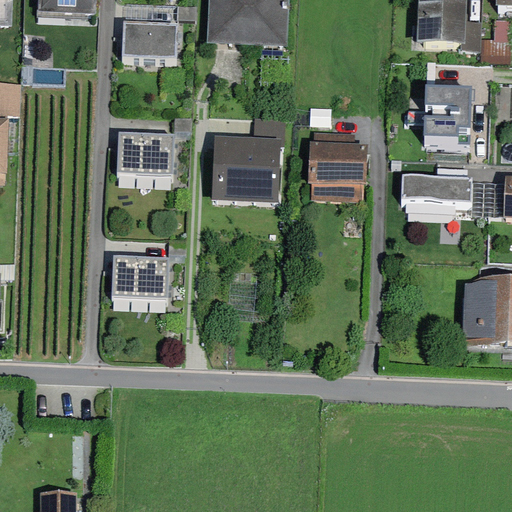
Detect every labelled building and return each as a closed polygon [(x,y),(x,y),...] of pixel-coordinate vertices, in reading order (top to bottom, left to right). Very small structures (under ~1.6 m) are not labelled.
[(37,0),(37,12),(95,15),(95,0),(37,0)] [(288,0),(207,0),(206,44),(286,47),(288,0)] [(465,0),(417,0),(416,42),(460,44),(464,44),(464,23),(465,0)] [(195,7),(177,7),(177,21),(195,21),(195,7)] [(176,24),(122,22),(121,58),(175,59),(176,24)] [(494,22),(494,41),(507,41),(507,23),(494,22)] [(481,24),(464,23),(464,44),(460,44),(460,52),(480,52),(480,41),(481,24)] [(494,41),(480,41),(480,52),(480,64),(509,64),(509,41),(507,41),(494,41)] [(20,86),(0,83),(0,118),(5,119),(7,116),(19,116),(20,86)] [(470,86),(424,85),(423,137),(458,137),(458,127),(469,127),(470,86)] [(0,118),(0,187),(4,188),(5,174),(6,174),(8,119),(5,119),(0,118)] [(191,118),(174,118),(174,132),(190,132),(191,118)] [(254,120),(254,139),(281,139),(280,147),(284,147),(285,120),(254,120)] [(174,135),(117,133),(115,173),(171,176),(174,135)] [(313,134),(313,143),(354,144),(354,135),(313,134)] [(254,139),(214,137),(212,200),(278,203),(280,147),(281,139),(254,139)] [(313,143),(309,143),(308,183),(311,183),(310,202),(363,203),(363,184),(366,184),(367,144),(354,144),(313,143)] [(472,179),(400,175),(399,200),(470,203),(472,179)] [(511,177),(504,177),(504,179),(502,218),(511,218),(511,177)] [(186,241),(168,241),(168,256),(185,257),(186,241)] [(168,258),(112,256),(111,297),(167,299),(168,258)] [(511,349),(511,282),(464,281),(461,348),(511,349)] [(75,511),(75,493),(39,494),(39,511),(75,511)]
